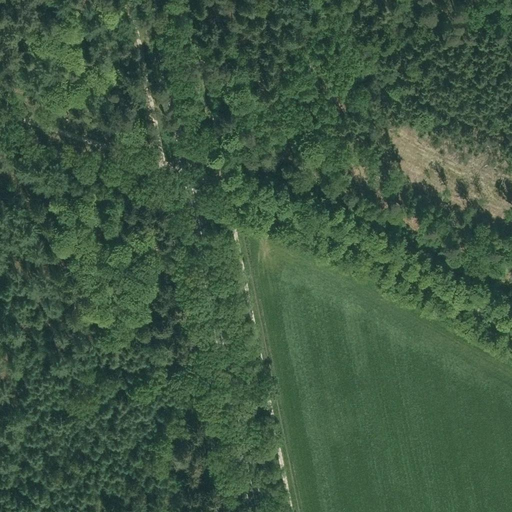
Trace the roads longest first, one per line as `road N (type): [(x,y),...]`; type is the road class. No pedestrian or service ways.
road 1 (primary): [(259,511),(155,0)]
road 2 (track): [(511,328),(352,239),(225,184)]
road 3 (track): [(225,184),(0,113)]
